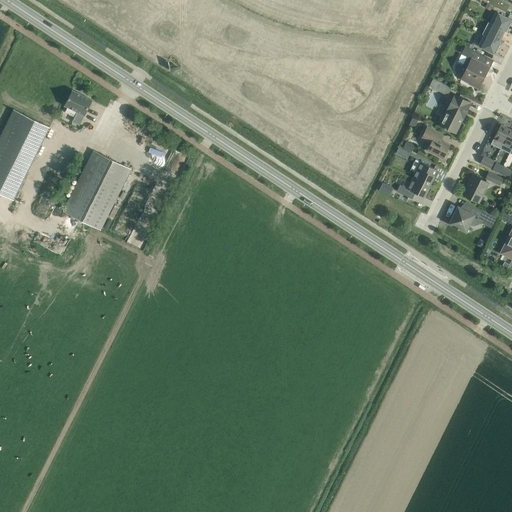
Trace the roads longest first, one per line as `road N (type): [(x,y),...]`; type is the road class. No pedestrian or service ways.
road 1 (secondary): [(511,331),(6,0)]
road 2 (track): [(326,511),(426,311)]
road 3 (residential): [(427,231),(493,100)]
